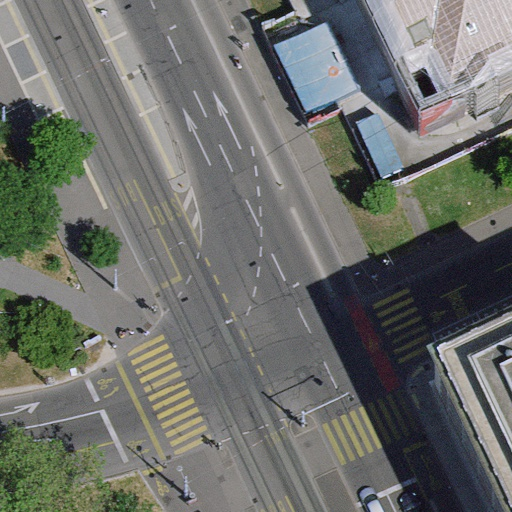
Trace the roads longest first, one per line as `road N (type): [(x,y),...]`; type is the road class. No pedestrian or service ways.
road 1 (secondary): [(331,354),(164,0)]
road 2 (secondary): [(0,451),(98,429),(331,354)]
road 3 (tertiary): [(331,354),(511,274)]
road 4 (secondary): [(406,511),(331,354)]
